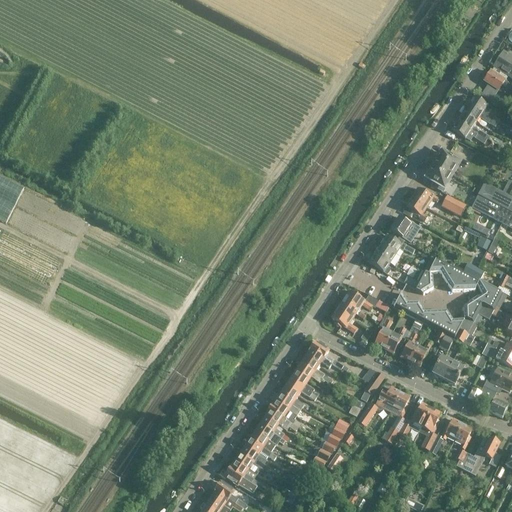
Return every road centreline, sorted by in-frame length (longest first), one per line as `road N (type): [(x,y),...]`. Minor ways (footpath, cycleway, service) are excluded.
road 1 (track): [(42,511),(391,0)]
road 2 (residential): [(346,264),(511,15)]
road 3 (residential): [(511,429),(304,326)]
road 4 (residential): [(179,511),(304,326)]
